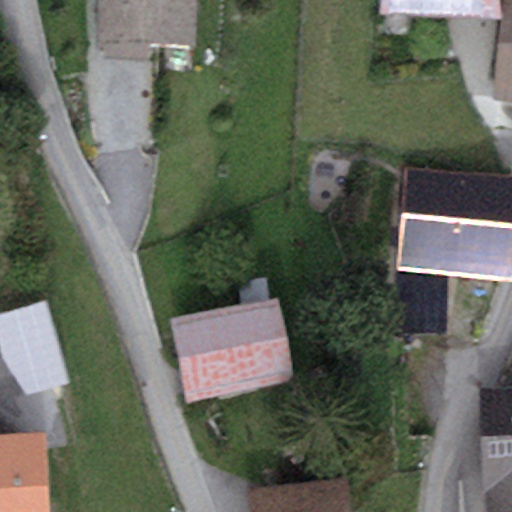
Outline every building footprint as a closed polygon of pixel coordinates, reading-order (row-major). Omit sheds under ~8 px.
[(94,0),(95,46),(196,46),(196,0),(94,0)] [(493,19),(493,0),(385,0),(385,15),(493,19)] [(511,0),(500,0),(491,100),(511,102),(511,0)] [(511,180),(407,172),(399,265),(511,274),(511,180)] [(279,299),(172,318),(187,401),(294,382),(279,299)] [(511,386),(480,388),(485,505),(489,505),(489,511),(500,511),(511,511),(511,386)] [(0,511),(46,511),(41,432),(0,434),(0,511)] [(351,511),(347,479),(246,492),(248,511),(351,511)]
